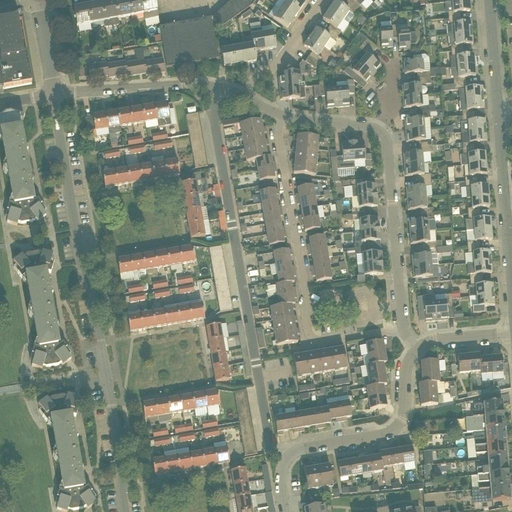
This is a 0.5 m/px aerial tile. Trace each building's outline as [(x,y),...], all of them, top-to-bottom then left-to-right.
[(117,19),(130,17),(127,0),(126,0),(114,2),(117,19)] [(140,0),(127,0),(130,17),(143,15),(140,0)] [(158,19),(154,0),(140,0),(143,15),(144,21),(158,19)] [(161,34),(166,68),(218,59),(213,32),(252,5),(248,0),(232,0),(211,20),(211,19),(160,28),(160,29),(161,34)] [(306,2),(303,0),(286,0),(286,1),(299,11),(306,2)] [(360,6),(366,0),(349,0),(347,2),(356,10),(360,6)] [(299,11),(286,1),(279,10),(293,20),(299,11)] [(460,13),(470,12),(469,1),(452,3),(453,13),(448,14),(448,20),(460,19),(460,13)] [(117,19),(114,2),(101,4),(104,21),(103,21),(104,28),(118,26),(117,19)] [(335,2),(329,11),(343,21),(348,12),(353,15),(356,10),(347,2),(343,8),(335,2)] [(90,24),(103,21),(104,21),(101,4),(88,7),(90,24)] [(88,7),(74,9),(76,26),(90,24),(88,7)] [(279,10),(273,19),(287,29),(293,20),(279,10)] [(337,29),(343,21),(329,11),(323,20),(331,26),(327,30),(337,37),(341,32),(337,29)] [(472,34),(471,24),(461,24),(460,19),(448,20),(444,20),(445,26),(447,26),(448,36),(449,36),(472,34)] [(259,23),(250,24),(252,33),(261,32),(259,23)] [(0,88),(2,88),(3,90),(31,85),(21,25),(0,28),(0,88)] [(410,50),(410,45),(415,45),(416,44),(416,35),(414,34),(409,34),(409,32),(397,33),(397,26),(391,26),(391,30),(392,39),(398,39),(399,51),(410,50)] [(335,43),(334,42),(337,37),(327,30),(324,35),(316,29),(310,38),(324,48),(329,52),(335,43)] [(391,30),(380,31),(380,37),(381,49),(393,48),(392,39),(391,30)] [(276,49),(273,32),(262,34),(265,50),(276,49)] [(254,52),(265,50),(262,34),(251,36),(253,45),(254,52)] [(462,45),(472,45),(472,34),(449,36),(450,46),(451,52),(463,51),(462,45)] [(377,48),(367,40),(361,35),(357,39),(363,44),(373,53),(377,48)] [(312,52),(308,57),(318,64),(322,59),(318,56),(324,48),(310,38),(304,47),(312,52)] [(341,53),(347,44),(340,39),(334,47),(341,53)] [(367,55),(359,64),(374,76),(381,67),(369,57),(373,53),(363,44),(359,49),(367,55)] [(242,47),(245,63),(256,61),(254,52),(253,45),(242,47)] [(242,47),(231,48),(234,65),(245,63),(242,47)] [(231,48),(221,50),(224,67),(234,65),(231,48)] [(474,67),(473,56),(463,57),(463,51),(451,52),(451,58),(456,58),(457,68),(474,67)] [(430,79),(430,78),(440,78),(439,69),(429,69),(429,59),(425,55),(413,56),(413,63),(404,63),(405,75),(417,74),(417,80),(430,79)] [(318,64),(308,57),(305,62),(315,69),(318,64)] [(162,59),(143,63),(145,74),(146,76),(165,73),(162,59)] [(337,63),(332,60),(327,66),(332,70),(337,63)] [(125,64),(127,75),(127,77),(145,74),(143,63),(143,61),(125,64)] [(356,61),(349,69),(347,68),(343,72),(353,81),(357,76),(367,84),(374,76),(359,64),(356,61)] [(106,65),(108,76),(109,78),(127,75),(125,64),(125,62),(107,65),(106,65)] [(90,80),(108,76),(106,65),(107,65),(106,63),(88,66),(90,80)] [(465,78),(475,77),(474,67),(457,68),(451,69),(451,77),(454,79),(453,79),(453,85),(465,84),(465,78)] [(86,68),(78,70),(80,78),(88,77),(86,68)] [(298,88),(298,83),(302,83),(301,72),(284,74),(284,78),(278,79),(279,90),(298,88)] [(425,88),(423,87),(422,87),(420,87),(420,86),(431,85),(430,79),(417,80),(418,85),(401,87),(402,98),(421,96),(425,95),(426,93),(427,91),(426,90),(426,89),(425,88)] [(336,89),(338,108),(349,107),(348,95),(354,94),(353,83),(351,81),(347,82),(347,88),(336,89)] [(327,109),(338,108),(336,89),(325,90),(325,84),(319,84),(319,86),(320,97),(326,97),(327,109)] [(453,85),(441,86),(442,92),(459,91),(460,101),(483,99),(482,88),(466,90),(465,84),(453,85)] [(280,101),(299,99),(305,99),(304,88),(298,88),(279,90),(280,101)] [(176,95),(170,95),(171,103),(175,103),(183,102),(182,97),(176,97),(176,95)] [(435,112),(435,106),(428,107),(427,96),(421,96),(402,98),(403,109),(415,108),(416,114),(429,113),(435,112)] [(474,110),(484,110),(483,99),(460,101),(461,111),(462,111),(462,117),(474,116),(474,110)] [(169,119),(167,104),(155,106),(157,121),(158,127),(170,126),(169,119)] [(145,123),(157,121),(155,106),(142,108),(145,123)] [(130,110),(133,125),(145,123),(142,108),(130,110)] [(130,110),(118,112),(120,128),(133,125),(130,110)] [(120,128),(118,112),(105,115),(108,134),(109,134),(121,133),(120,128)] [(0,131),(21,128),(24,117),(11,113),(5,114),(0,117),(0,131)] [(416,120),(404,121),(405,132),(424,130),(430,130),(429,113),(416,114),(416,120)] [(185,116),(186,122),(199,120),(198,114),(185,116)] [(86,138),(88,137),(96,136),(96,137),(109,135),(109,134),(108,134),(105,115),(92,117),(93,118),(85,120),(86,129),(85,129),(86,138)] [(485,132),(485,121),(475,122),(474,116),(462,117),(463,123),(460,123),(461,133),(468,133),(485,132)] [(187,128),(200,125),(199,120),(186,122),(187,128)] [(242,138),(244,137),(263,134),(266,133),(266,130),(262,131),(261,121),(247,123),(243,124),(242,124),(242,129),(241,129),(242,138)] [(188,134),(201,131),(200,125),(187,128),(188,134)] [(0,139),(1,141),(3,141),(6,161),(5,162),(2,169),(3,171),(7,177),(9,177),(13,197),(11,197),(9,205),(12,206),(13,207),(35,203),(35,202),(33,203),(33,202),(30,187),(31,187),(33,180),(29,179),(24,153),(28,150),(24,145),(23,145),(20,130),(21,128),(0,131),(0,139)] [(405,132),(406,143),(418,142),(419,148),(432,147),(431,141),(425,141),(424,130),(405,132)] [(189,140),(202,137),(201,131),(188,134),(189,140)] [(474,143),(486,142),(485,132),(468,133),(468,143),(462,144),(462,150),(474,149),(474,143)] [(244,150),(246,149),(265,146),(268,146),(268,143),(265,143),(263,134),(244,137),(244,141),(242,142),(244,147),(244,150)] [(318,138),(294,136),(293,139),(297,139),(296,149),(317,151),(318,138)] [(190,145),(203,143),(202,137),(189,140),(190,145)] [(192,151),(204,149),(203,143),(190,145),(192,151)] [(352,143),(341,144),(343,162),(337,163),(338,178),(355,176),(354,168),(352,143)] [(365,169),(372,168),(370,155),(364,156),(363,143),(352,143),(354,168),(365,167),(365,169)] [(136,147),(137,154),(144,153),(143,146),(136,147)] [(247,154),(245,154),(246,162),(256,161),(255,160),(271,158),(270,155),(267,156),(265,146),(246,149),(247,154)] [(137,154),(136,147),(129,148),(130,155),(137,154)] [(419,154),(403,155),(404,166),(423,164),(422,154),(432,153),(432,147),(419,148),(419,154)] [(317,151),(296,149),(293,148),(292,151),(296,151),(295,161),(316,163),(317,151)] [(193,157),(205,155),(204,149),(192,151),(193,157)] [(486,165),(485,154),(475,155),(474,149),(462,150),(463,156),(461,156),(461,166),(469,166),(486,165)] [(194,163),(206,161),(205,155),(193,157),(194,163)] [(167,178),(179,176),(176,156),(163,158),(164,163),(167,178)] [(275,168),(275,163),(272,163),(271,158),(255,160),(256,161),(257,171),(275,168)] [(207,167),(206,161),(194,163),(195,169),(207,167)] [(294,164),(294,168),(293,174),(314,176),(316,163),(295,161),(291,161),(291,164),(294,164)] [(164,163),(152,165),(154,180),(167,178),(164,163)] [(404,166),(405,177),(417,176),(418,182),(431,181),(430,175),(424,175),(423,164),(404,166)] [(152,165),(139,167),(142,182),(154,180),(152,165)] [(477,176),(487,175),(486,165),(469,166),(469,176),(465,177),(465,183),(477,182),(477,176)] [(139,167),(127,169),(130,184),(142,182),(139,167)] [(259,182),(274,179),(273,174),(276,173),(275,168),(257,171),(259,182)] [(127,169),(115,172),(117,187),(130,184),(127,169)] [(115,172),(102,174),(105,189),(117,187),(115,172)] [(205,180),(199,181),(181,184),(183,198),(201,195),(207,194),(207,190),(205,180)] [(349,187),(351,187),(352,198),(358,198),(376,196),(375,185),(363,186),(363,180),(348,181),(349,185),(349,187)] [(418,188),(406,189),(407,200),(426,198),(425,187),(431,187),(431,181),(418,182),(418,188)] [(488,197),(487,187),(477,188),(477,182),(465,183),(465,189),(466,189),(467,199),(471,199),(488,197)] [(272,185),(254,188),(255,194),(259,193),(261,204),(276,201),(275,196),(278,195),(277,190),(273,191),(272,185)] [(313,187),(297,189),(298,195),(295,195),(296,200),(314,197),(313,187)] [(186,211),(204,208),(201,195),(183,198),(186,211)] [(364,208),(377,207),(376,196),(358,198),(358,208),(351,209),(351,210),(352,215),(364,214),(364,208)] [(316,208),(314,197),(296,200),(297,206),(300,205),(301,211),(316,208)] [(479,209),(489,208),(488,197),(471,199),(472,209),(467,209),(468,215),(480,214),(479,209)] [(220,198),(215,199),(208,201),(210,207),(215,206),(217,206),(222,205),(220,198)] [(407,200),(408,211),(420,210),(420,216),(434,215),(433,209),(426,209),(426,198),(407,200)] [(9,205),(7,211),(5,218),(8,219),(6,223),(17,226),(18,224),(21,225),(33,223),(36,221),(37,223),(46,216),(43,212),(46,211),(41,205),(42,205),(38,200),(36,201),(35,202),(35,203),(13,207),(12,206),(9,205)] [(281,211),(280,206),(277,207),(276,201),(261,204),(263,215),(281,211)] [(188,225),(206,222),(208,221),(206,208),(204,208),(186,211),(188,225)] [(318,219),(316,208),(301,211),(302,216),(299,217),(300,222),(318,219)] [(282,217),(282,216),(281,211),(263,215),(265,225),(280,223),(279,217),(282,217)] [(379,230),(378,219),(365,220),(364,214),(352,215),(352,221),(358,221),(359,231),(379,230)] [(449,222),(449,214),(440,215),(441,223),(449,222)] [(491,230),(490,219),(480,220),(480,214),(468,215),(468,221),(465,222),(466,232),(491,230)] [(435,232),(434,221),(434,215),(420,216),(421,222),(409,223),(410,234),(435,232)] [(300,222),(301,227),(304,227),(305,232),(320,230),(318,219),(300,222)] [(191,239),(208,236),(206,222),(188,225),(191,239)] [(285,233),(284,227),(281,228),(280,223),(265,225),(267,236),(285,233)] [(368,242),(380,241),(379,230),(359,231),(360,243),(354,243),(354,249),(368,248),(368,242)] [(479,242),(492,240),(491,230),(466,232),(467,248),(479,247),(479,242)] [(410,234),(411,245),(423,244),(423,250),(436,249),(436,248),(441,248),(441,242),(436,242),(435,232),(410,234)] [(286,238),(286,236),(285,233),(267,236),(269,247),(284,244),(283,238),(286,238)] [(326,248),(324,237),(309,240),(310,245),(307,246),(308,251),(326,248)] [(208,249),(209,255),(222,252),(221,246),(208,249)] [(490,263),(490,252),(480,253),(479,247),(467,248),(468,254),(466,254),(468,265),(473,264),(490,263)] [(195,267),(192,248),(179,250),(182,265),(183,269),(195,267)] [(328,259),(326,248),(308,251),(309,256),(312,256),(313,261),(328,259)] [(381,253),(369,254),(368,248),(354,249),(355,255),(362,255),(363,266),(382,264),(381,253)] [(424,256),(411,257),(412,268),(438,266),(436,249),(423,250),(424,256)] [(170,267),(182,265),(179,250),(167,252),(170,267)] [(292,256),(291,250),(273,253),(275,264),(290,262),(289,256),(292,256)] [(47,273),(51,274),(53,267),(52,267),(54,261),(51,260),(53,255),(42,252),(41,255),(38,254),(27,256),(24,258),(22,256),(13,262),(16,266),(14,268),(18,273),(18,274),(22,279),(26,285),(25,275),(47,271),(47,273)] [(157,269),(169,267),(170,267),(167,252),(155,254),(157,269)] [(210,260),(223,258),(222,252),(209,255),(210,260)] [(157,269),(155,254),(142,256),(145,275),(158,273),(157,269)] [(145,275),(142,256),(130,258),(133,277),(145,275)] [(117,261),(120,276),(120,279),(133,277),(130,258),(117,261)] [(211,266),(224,264),(223,258),(210,260),(211,266)] [(330,269),(329,269),(328,259),(313,261),(314,267),(310,267),(311,272),(330,269)] [(290,262),(275,264),(277,275),(295,272),(294,267),(291,267),(290,262)] [(481,274),(491,273),(490,263),(473,264),(474,275),(469,275),(470,281),(482,280),(481,274)] [(212,272),(225,270),(224,264),(211,266),(212,272)] [(364,276),(357,277),(357,283),(371,282),(371,276),(383,275),(382,264),(363,266),(364,276)] [(412,268),(413,279),(425,278),(426,284),(439,283),(438,266),(412,268)] [(311,272),(312,277),(315,277),(316,283),(331,280),(330,269),(311,272)] [(213,278),(226,276),(225,270),(212,272),(213,278)] [(45,273),(45,272),(47,273),(47,271),(25,275),(26,285),(28,285),(32,305),(30,305),(27,313),(28,314),(32,321),(34,320),(38,341),(37,341),(36,341),(38,351),(60,347),(60,346),(58,346),(58,345),(55,330),(56,330),(58,324),(54,322),(49,296),(53,294),(49,288),(48,289),(45,273)] [(279,286),(291,284),(294,283),(293,278),(296,277),(295,272),(277,275),(279,286)] [(214,284),(227,282),(226,276),(213,278),(214,284)] [(493,296),(492,285),(482,286),(482,280),(470,281),(470,287),(469,287),(469,298),(475,297),(493,296)] [(216,290),(228,287),(227,282),(214,284),(216,290)] [(277,297),(295,294),(295,288),(292,289),(291,284),(279,286),(275,286),(277,297)] [(217,295),(229,293),(228,287),(216,290),(217,295)] [(162,298),(161,291),(154,293),(155,301),(163,300),(162,298)] [(218,301),(230,299),(229,293),(217,295),(218,301)] [(143,294),(136,295),(137,302),(150,300),(149,294),(143,295),(143,294)] [(293,299),(296,299),(295,294),(277,297),(279,307),(294,305),(293,299)] [(137,302),(136,295),(129,297),(130,303),(137,302)] [(451,296),(434,297),(436,322),(448,321),(446,309),(453,308),(451,296)] [(475,297),(476,307),(472,308),(473,314),(484,313),(484,307),(494,306),(493,296),(475,297)] [(434,297),(417,298),(418,311),(424,311),(425,323),(436,322),(434,297)] [(219,307),(231,305),(230,299),(218,301),(219,307)] [(204,319),(202,305),(189,307),(192,322),(204,319)] [(232,311),(231,305),(219,307),(220,313),(232,311)] [(279,307),(270,309),(272,321),(293,318),(291,308),(295,307),(294,305),(279,307)] [(189,307),(177,309),(179,324),(192,322),(189,307)] [(177,309),(165,311),(167,326),(179,324),(177,309)] [(139,311),(126,313),(130,332),(142,330),(140,316),(139,311)] [(165,311),(152,313),(155,328),(167,326),(165,311)] [(454,320),(463,319),(463,311),(453,312),(454,320)] [(152,313),(140,316),(142,330),(155,328),(152,313)] [(274,333),(295,330),(294,321),(297,320),(296,317),(293,318),(272,321),(274,333)] [(220,325),(206,328),(208,342),(223,339),(220,325)] [(296,333),(299,332),(299,329),(295,330),(274,333),(276,346),(297,343),(296,333)] [(225,353),(223,339),(208,342),(211,356),(225,353)] [(42,370),(43,367),(46,368),(58,366),(61,364),(62,366),(71,360),(68,356),(71,354),(67,349),(63,343),(60,346),(60,347),(38,351),(36,341),(34,348),(32,355),(30,361),(33,362),(31,367),(42,370)] [(383,342),(366,345),(368,356),(384,353),(383,342)] [(347,369),(342,345),(340,345),(340,349),(331,350),(334,371),(347,369)] [(330,347),(327,348),(328,351),(318,353),(322,374),(334,371),(331,350),(330,347)] [(318,349),(315,350),(315,353),(306,355),(309,376),(322,374),(318,353),(318,349)] [(305,351),(302,352),(303,355),(293,357),(296,378),(309,376),(306,355),(305,351)] [(227,367),(225,353),(211,356),(213,369),(227,367)] [(386,363),(384,353),(368,356),(370,366),(383,364),(386,363)] [(481,372),(480,359),(479,355),(468,356),(470,373),(481,372)] [(468,356),(457,357),(459,374),(470,373),(468,356)] [(492,375),(503,374),(501,357),(490,358),(492,375)] [(358,358),(355,358),(352,358),(348,359),(349,368),(355,367),(358,363),(358,358)] [(490,358),(480,359),(481,372),(481,376),(492,375),(490,358)] [(421,363),(422,374),(438,373),(437,361),(421,363)] [(368,378),(384,375),(383,364),(370,366),(366,367),(368,378)] [(213,369),(216,383),(230,380),(227,367),(213,369)] [(422,374),(422,385),(439,383),(438,373),(422,374)] [(386,385),(384,375),(368,378),(370,388),(383,386),(386,385)] [(420,396),(436,394),(445,394),(444,383),(439,383),(422,385),(419,385),(420,396)] [(368,400),(385,397),(383,386),(370,388),(366,389),(368,400)] [(233,393),(234,398),(247,396),(246,390),(233,393)] [(219,406),(217,392),(204,394),(207,409),(219,406)] [(207,412),(207,409),(204,394),(192,396),(194,411),(195,415),(207,412)] [(420,396),(421,407),(437,405),(436,394),(420,396)] [(78,411),(77,411),(79,404),(76,403),(78,399),(67,395),(67,398),(63,397),(52,399),(49,401),(47,399),(38,405),(41,409),(39,411),(43,417),(46,422),(47,422),(51,428),(50,420),(49,419),(71,415),(72,416),(76,417),(78,411)] [(192,396),(179,398),(182,413),(194,411),(192,396)] [(235,404),(248,402),(247,396),(234,398),(235,404)] [(465,419),(503,416),(502,403),(498,403),(497,396),(483,398),(483,405),(484,411),(465,412),(465,419)] [(368,400),(370,410),(386,408),(385,397),(368,400)] [(167,400),(170,415),(182,413),(179,398),(167,400)] [(155,402),(157,417),(170,415),(167,400),(155,402)] [(142,404),(145,419),(157,417),(155,402),(142,404)] [(236,410),(249,408),(248,402),(235,404),(236,410)] [(345,418),(351,417),(350,410),(349,403),(349,402),(338,404),(341,422),(346,421),(345,418)] [(336,423),(341,422),(338,404),(327,406),(327,409),(328,409),(330,421),(335,420),(336,423)] [(237,416),(250,414),(249,408),(236,410),(237,416)] [(317,411),(320,429),(325,428),(325,425),(330,424),(330,421),(328,409),(327,409),(317,411)] [(294,434),(299,433),(296,414),(294,410),(284,412),(285,416),(288,431),(293,431),(294,434)] [(317,411),(306,413),(309,428),(314,427),(315,430),(320,429),(317,411)] [(306,413),(296,414),(299,433),(304,432),(303,429),(309,428),(306,413)] [(238,422),(251,420),(250,414),(237,416),(238,422)] [(59,464),(63,484),(61,484),(63,494),(85,490),(85,489),(83,490),(83,489),(80,474),(81,473),(83,467),(79,466),(74,440),(78,437),(74,432),(73,432),(70,417),(70,415),(72,416),(71,415),(49,419),(50,420),(51,428),(53,428),(57,448),(55,449),(52,456),(53,458),(57,464),(59,464)] [(282,432),(288,431),(285,416),(274,418),(277,436),(283,435),(282,432)] [(503,416),(465,419),(467,433),(485,432),(504,430),(503,416)] [(239,428),(252,425),(251,420),(238,422),(239,428)] [(192,425),(183,426),(184,433),(193,431),(192,425)] [(240,433),(253,431),(252,425),(239,428),(240,433)] [(175,434),(184,433),(183,426),(174,428),(175,434)] [(485,432),(486,439),(474,440),(475,447),(505,445),(504,430),(485,432)] [(241,439),(254,437),(253,431),(240,433),(241,439)] [(242,445),(255,443),(254,437),(241,439),(242,445)] [(243,451),(256,449),(255,443),(242,445),(243,451)] [(227,448),(226,448),(225,444),(213,446),(217,466),(229,463),(227,448)] [(414,463),(411,445),(406,446),(406,449),(401,450),(403,465),(414,463)] [(488,460),(507,459),(505,445),(475,447),(475,454),(487,453),(488,460)] [(204,468),(217,466),(213,446),(201,448),(201,452),(204,468)] [(393,467),(403,465),(401,450),(395,451),(395,448),(390,449),(393,467)] [(257,455),(256,449),(243,451),(244,457),(257,455)] [(393,467),(390,449),(384,449),(385,452),(379,453),(380,456),(382,469),(393,467)] [(163,453),(164,459),(167,474),(179,472),(177,457),(176,451),(163,453)] [(204,468),(201,452),(189,455),(192,470),(204,468)] [(374,454),(369,455),(372,473),(383,471),(382,469),(380,456),(375,457),(374,454)] [(189,455),(177,457),(179,472),(192,470),(189,455)] [(359,460),(361,475),(372,473),(369,455),(364,456),(364,459),(359,460)] [(348,459),(351,477),(361,475),(359,460),(353,461),(353,458),(348,459)] [(164,459),(152,461),(155,476),(167,474),(164,459)] [(351,477),(348,459),(342,460),(343,463),(337,464),(340,479),(351,477)] [(478,476),(508,473),(507,459),(488,460),(489,468),(477,469),(478,476)] [(317,468),(320,489),(333,486),(329,465),(319,467),(319,464),(316,464),(316,468),(317,468)] [(307,491),(320,489),(317,468),(316,468),(307,469),(306,466),(303,466),(307,491)] [(245,469),(231,472),(233,485),(247,483),(245,469)] [(508,473),(478,476),(471,477),(472,491),(478,491),(478,490),(479,490),(478,483),(490,482),(490,489),(509,487),(508,473)] [(250,496),(247,483),(233,485),(235,499),(250,496)] [(59,492),(58,492),(57,498),(55,504),(58,505),(56,510),(62,511),(67,511),(68,511),(71,511),(82,510),(85,508),(87,510),(96,503),(93,499),(96,498),(92,492),(88,487),(85,489),(85,490),(63,494),(61,484),(59,492)] [(473,504),(510,501),(509,487),(490,489),(479,490),(478,490),(478,491),(472,491),(473,504)] [(243,511),(252,511),(252,510),(250,496),(235,499),(237,511),(243,511)] [(323,500),(310,501),(312,508),(304,510),(304,511),(325,511),(324,506),(323,500)]
